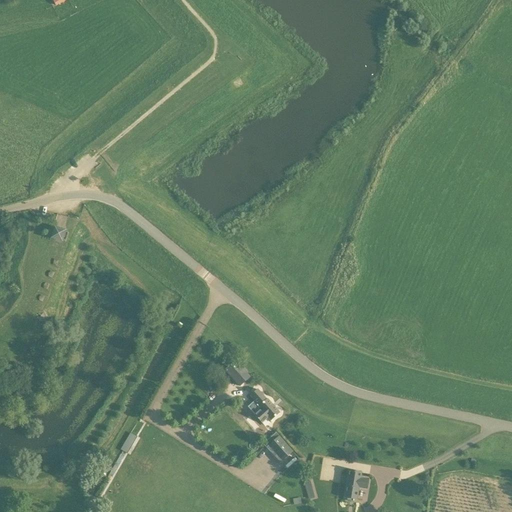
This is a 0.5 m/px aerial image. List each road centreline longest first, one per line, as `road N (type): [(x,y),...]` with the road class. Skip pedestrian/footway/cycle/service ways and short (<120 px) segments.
road 1 (unclassified): [(511,426),(324,380),(119,205),(67,195),(0,211)]
road 2 (track): [(182,0),(211,32),(214,58),(91,162),(72,195)]
